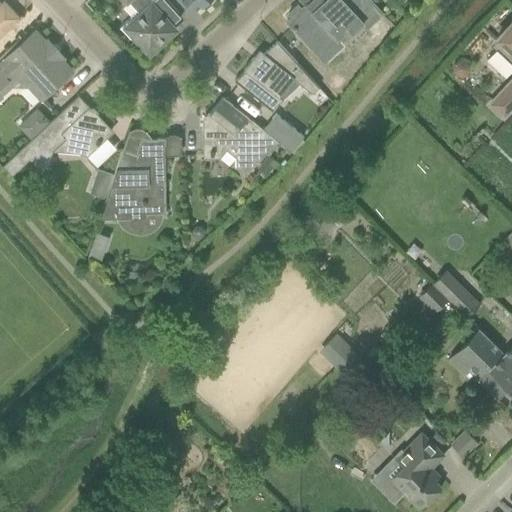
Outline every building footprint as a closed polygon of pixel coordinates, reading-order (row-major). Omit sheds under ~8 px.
[(180,18),(163,0),(122,0),(127,5),(129,3),(139,15),(130,23),(128,20),(119,28),(129,40),(132,37),(148,55),(175,30),(148,1),(148,0),(161,0),(179,19),(180,18)] [(179,0),(189,10),(198,1),(202,6),(207,0),(179,0)] [(290,18),(286,22),(299,37),(304,43),(319,29),(334,44),(347,32),(350,35),(360,26),(364,30),(382,14),(368,0),(311,0),(306,5),(305,4),(302,7),(300,9),(297,5),(287,14),(290,18)] [(0,32),(16,18),(3,4),(0,6),(0,32)] [(511,21),(493,43),(495,44),(492,47),(511,65),(511,21)] [(39,101),(71,71),(34,31),(0,62),(0,97),(11,87),(27,88),(39,101)] [(234,80),(233,81),(249,93),(270,111),(282,100),(278,96),(293,78),(311,94),(318,87),(290,56),(276,41),(277,40),(256,61),(252,58),(243,70),(244,71),(234,80)] [(454,65),(452,69),(453,73),(456,77),(460,78),(464,77),(467,75),(469,71),(468,67),(465,63),(461,62),(457,63),(454,65)] [(503,120),(511,110),(511,79),(510,78),(486,105),(503,120)] [(99,140),(109,130),(78,96),(2,166),(12,176),(29,160),(38,170),(50,160),(51,152),(80,154),(82,152),(85,155),(100,141),(99,140)] [(262,130),(237,110),(221,97),(204,119),(204,128),(208,130),(206,133),(203,133),(204,155),(217,155),(223,148),(235,158),(234,160),(235,168),(244,175),(256,161),(258,162),(266,152),(268,154),(278,142),(262,130)] [(28,136),(48,120),(37,107),(17,124),(28,136)] [(275,114),(262,130),(278,142),(290,152),(303,137),(275,114)] [(115,167),(97,219),(115,219),(129,219),(129,220),(133,225),(140,225),(144,220),(144,213),(162,213),(164,213),(164,167),(164,158),(164,147),(165,147),(165,138),(156,138),(156,139),(151,139),(148,139),(148,140),(141,137),(135,154),(123,150),(123,149),(122,148),(115,167)] [(96,170),(93,180),(107,185),(111,175),(96,170)] [(326,239),(339,223),(324,211),(311,226),(326,239)] [(86,257),(85,258),(87,258),(98,263),(107,238),(94,234),(86,257)] [(304,240),(294,250),(307,262),(316,252),(304,240)] [(470,298),(444,273),(433,284),(448,299),(467,317),(478,305),(470,298)] [(433,313),(448,299),(433,284),(418,299),(433,313)] [(475,378),(487,366),(500,352),(475,328),(468,335),(470,337),(454,353),(468,366),(462,373),(470,380),(473,377),(475,378)] [(511,346),(490,369),(487,366),(475,378),(496,400),(508,389),(511,393),(511,346)] [(172,411),(163,420),(172,428),(181,419),(172,411)] [(462,458),(476,443),(463,430),(449,445),(462,458)] [(392,480),(381,491),(392,502),(392,503),(393,503),(402,494),(418,510),(441,488),(426,473),(444,457),(421,433),(402,452),(400,450),(381,469),(392,480)]
